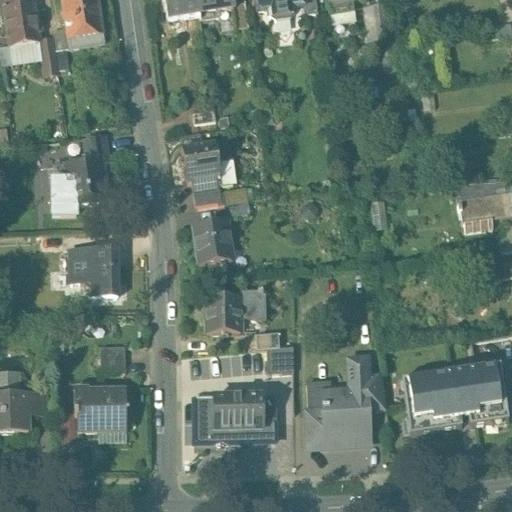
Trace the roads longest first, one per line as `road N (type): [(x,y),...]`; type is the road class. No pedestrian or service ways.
road 1 (residential): [(166,505),(158,207),(129,0)]
road 2 (tertiary): [(511,483),(166,505)]
road 3 (tertiary): [(166,505),(0,508)]
